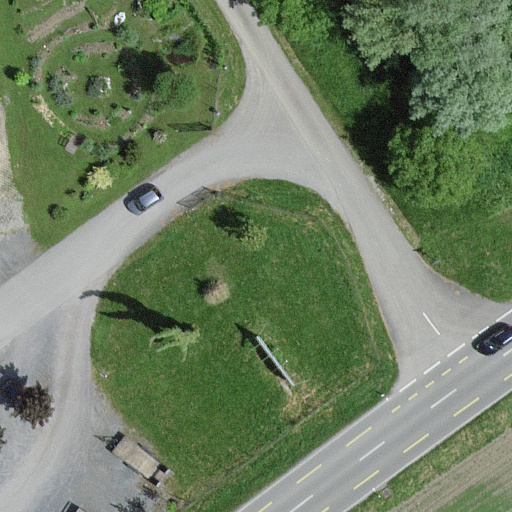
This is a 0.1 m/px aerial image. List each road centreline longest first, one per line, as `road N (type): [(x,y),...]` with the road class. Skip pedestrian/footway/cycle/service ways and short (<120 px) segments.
road 1 (unclassified): [(242,0),(385,256),(471,377)]
road 2 (secondary): [(471,377),(290,511)]
